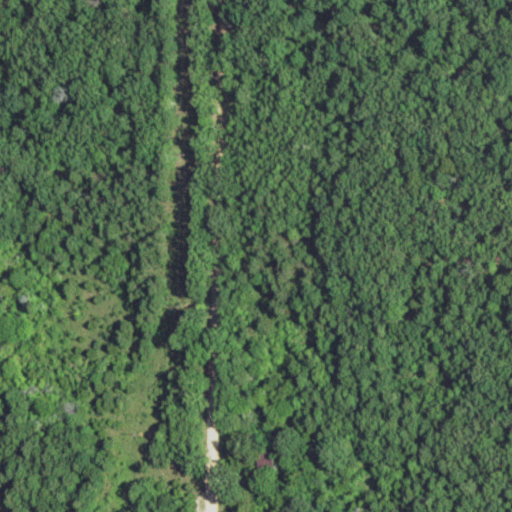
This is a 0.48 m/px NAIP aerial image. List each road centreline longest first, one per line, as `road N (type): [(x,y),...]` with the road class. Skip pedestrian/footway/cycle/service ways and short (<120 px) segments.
road 1 (residential): [(213,511),(397,476),(423,461),(438,424),(423,371),(364,242),(364,210),(390,207),(481,160),(511,129)]
road 2 (residential): [(198,511),(205,484),(212,0)]
